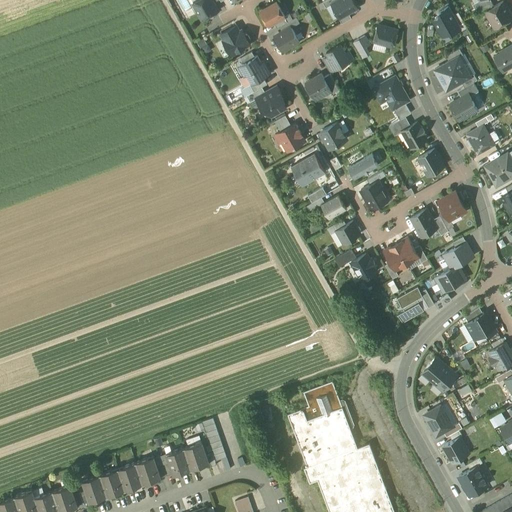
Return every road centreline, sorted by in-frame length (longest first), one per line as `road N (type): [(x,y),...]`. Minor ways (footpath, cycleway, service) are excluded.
road 1 (track): [(163,0),(364,357),(403,370)]
road 2 (residential): [(486,286),(419,339),(403,370),(410,428),(458,511)]
road 3 (residential): [(466,173),(412,61),(420,6)]
road 4 (residential): [(272,511),(254,472),(125,511)]
road 5 (residential): [(466,173),(369,224),(341,179)]
